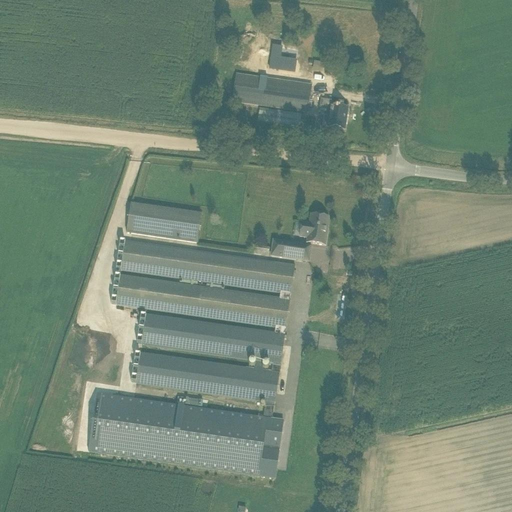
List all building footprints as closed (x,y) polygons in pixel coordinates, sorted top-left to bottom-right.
[(245,68),(264,68),(264,35),(256,35),(256,43),(245,43),(245,68)] [(279,46),(272,45),(268,69),(293,73),(295,60),(278,58),(279,46)] [(231,103),(307,113),(311,86),(235,76),(231,103)] [(322,130),(337,132),(338,130),(344,130),(347,110),(330,107),(330,109),(322,108),(320,115),(324,116),(322,130)] [(197,244),(201,215),(130,205),(126,234),(197,244)] [(310,239),(310,244),(325,246),(326,235),(326,234),(328,219),(324,218),(323,216),(322,214),(320,213),(318,213),(316,215),(315,217),(311,216),(309,226),(306,225),(304,238),(310,239)] [(290,296),(294,266),(125,242),(121,272),(280,294),(290,295),(290,296)] [(295,260),(297,246),(273,242),(271,257),(295,260)] [(285,330),(290,301),(289,301),(290,295),(280,294),(279,299),(120,277),(116,306),(275,329),(285,330)] [(142,345),(273,364),(280,365),(284,340),(286,340),(286,337),(285,336),(285,330),(275,329),(274,334),(146,316),(142,345)] [(136,383),(266,402),(274,404),(275,404),(280,365),(273,364),(272,374),(140,355),(136,383)] [(92,421),(88,453),(125,458),(254,477),(264,478),(275,480),(284,421),(272,419),(263,418),(134,399),(96,393),(92,421)]
